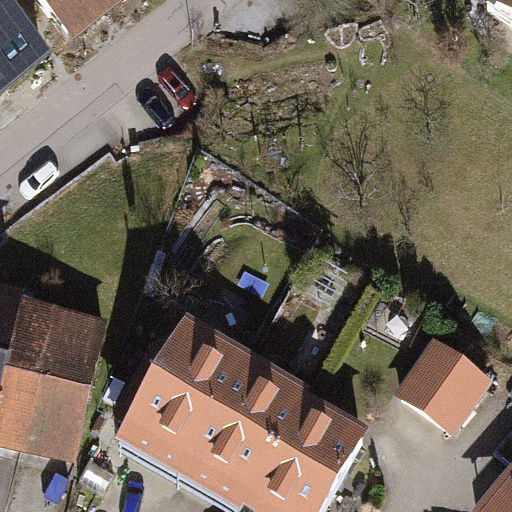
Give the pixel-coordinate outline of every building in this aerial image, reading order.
[(123,0),(37,0),(72,40),(111,8),(112,10),(123,0)] [(511,0),(485,0),(479,10),(511,30),(511,0)] [(0,104),(11,95),(10,95),(48,63),(0,6),(0,104)] [(0,464),(74,481),(105,344),(0,321),(0,464)] [(330,511),(364,447),(301,414),(306,405),(185,343),(118,472),(195,511),(330,511)] [(492,392),(439,358),(401,418),(453,452),(492,392)] [(511,511),(511,493),(495,511),(511,511)]
